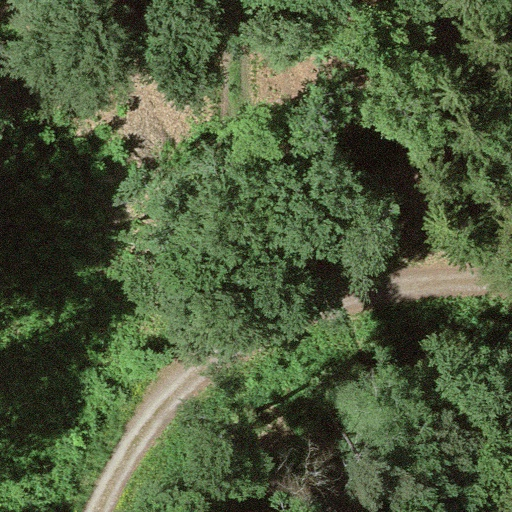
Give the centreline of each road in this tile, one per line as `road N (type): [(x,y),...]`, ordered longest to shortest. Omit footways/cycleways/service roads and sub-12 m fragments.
road 1 (track): [(511,274),(343,288),(262,323),(193,375),(110,511)]
road 2 (track): [(319,299),(469,511)]
